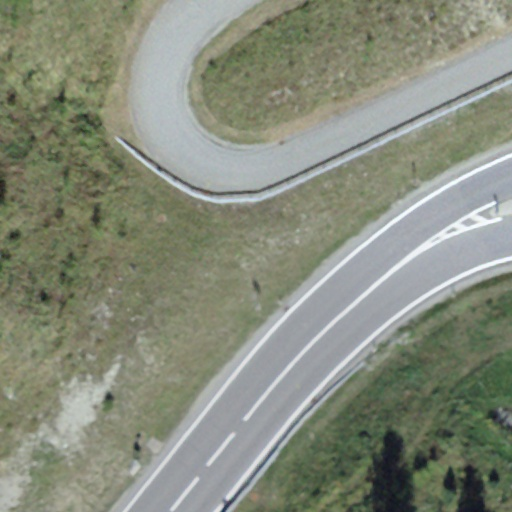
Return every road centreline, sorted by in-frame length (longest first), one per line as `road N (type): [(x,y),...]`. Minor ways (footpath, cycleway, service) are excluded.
road 1 (residential): [(511,61),(297,165),(227,173),(177,150),(153,95),(161,52),(210,0)]
road 2 (primary): [(172,511),(303,357),(369,293),(443,238),(511,205)]
